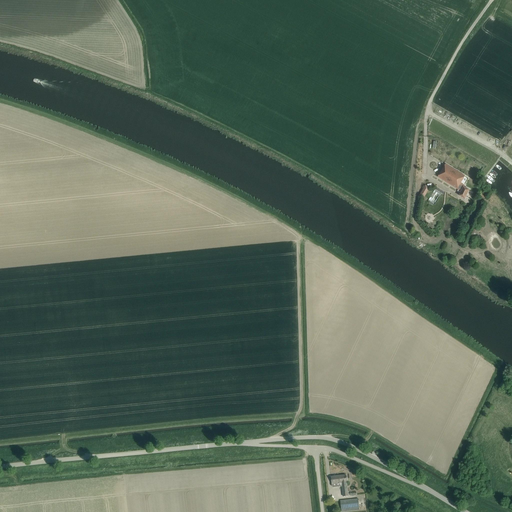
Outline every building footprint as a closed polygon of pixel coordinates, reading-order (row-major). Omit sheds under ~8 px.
[(465,198),(469,190),(464,187),(464,185),(460,183),(465,176),(445,164),(438,177),(461,191),(459,196),(465,198)] [(425,185),(420,195),(424,197),(430,187),(425,185)] [(438,187),(431,197),(438,201),(444,191),(438,187)] [(333,487),(342,486),(343,496),(348,496),(346,475),(331,476),(332,486),(333,487)] [(359,509),(359,507),(358,499),(340,501),(341,511),(359,509)]
